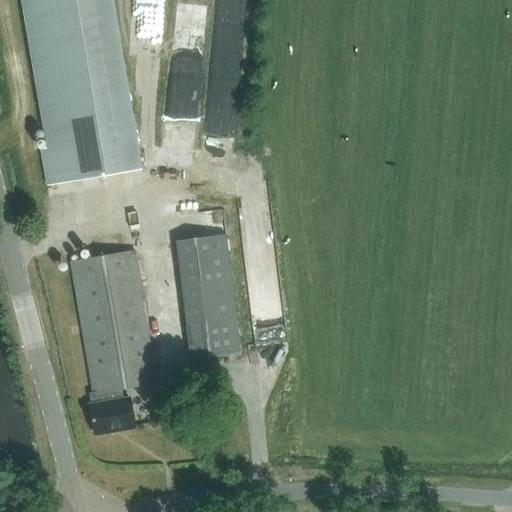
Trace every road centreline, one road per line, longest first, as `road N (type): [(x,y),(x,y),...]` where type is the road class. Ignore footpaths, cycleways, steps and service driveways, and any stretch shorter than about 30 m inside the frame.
road 1 (unclassified): [(144,511),(255,490),(511,502)]
road 2 (tertiary): [(79,511),(0,205)]
